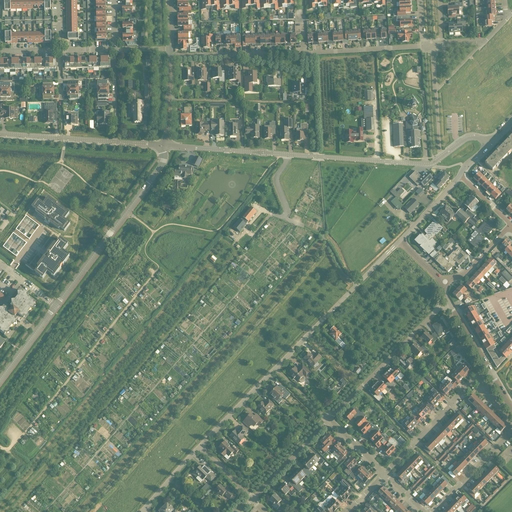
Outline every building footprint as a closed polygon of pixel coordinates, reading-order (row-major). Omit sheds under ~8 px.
[(211,6),(211,0),(205,0),(205,3),(202,3),(202,10),(205,10),(205,6),(211,6)] [(217,0),(211,0),(211,6),(214,6),(214,9),(217,9),(217,11),(220,11),(220,9),(220,3),(217,3),(217,0)] [(229,6),(229,0),(223,0),(223,3),(220,3),(220,9),(225,9),(226,7),(226,6),(229,6)] [(229,0),(229,6),(235,6),(235,9),(239,9),(239,3),(235,3),(235,0),(229,0)] [(252,6),(251,0),(245,0),(245,3),(242,3),(242,9),(246,9),(246,6),(252,6)] [(257,0),(251,0),(252,6),(257,6),(257,9),(260,8),(260,2),(257,2),(257,0)] [(269,8),(269,0),(263,0),(263,1),(260,1),(260,2),(260,8),(269,8)] [(275,0),(269,0),(269,8),(275,8),(275,10),(279,10),(278,8),(279,8),(278,2),(275,2),(275,0)] [(281,0),(282,2),(278,2),(279,8),(282,8),(282,5),(288,5),(287,0),(281,0)] [(318,4),(317,0),(311,0),(312,1),(308,1),(309,10),(313,9),(312,7),(315,7),(315,4),(318,4)] [(332,0),(332,1),(333,5),(339,5),(339,9),(344,8),(343,0),(332,0)] [(188,5),(188,2),(178,2),(178,9),(185,8),(185,11),(191,11),(191,8),(191,7),(190,6),(189,5),(188,5)] [(455,6),(448,7),(448,15),(449,15),(449,18),(456,17),(455,15),(459,15),(459,8),(463,7),(462,3),(455,3),(455,6)] [(132,4),(124,4),(124,7),(122,7),(123,14),(129,14),(129,15),(136,15),(136,11),(133,11),(133,7),(132,7),(132,4)] [(410,6),(400,7),(400,11),(395,12),(393,13),(394,17),(396,17),(405,16),(404,13),(411,13),(410,11),(412,11),(411,8),(410,8),(410,6)] [(191,11),(185,11),(185,15),(178,15),(178,21),(188,20),(188,17),(191,17),(191,11)] [(406,16),(405,16),(396,17),(396,22),(400,21),(400,27),(411,27),(411,19),(406,19),(406,16)] [(136,25),(136,20),(129,20),(129,22),(123,22),(123,29),(125,29),(125,32),(133,32),(133,28),(133,25),(136,25)] [(188,20),(178,21),(178,27),(185,27),(185,30),(191,30),(194,29),(194,25),(192,25),(192,20),(188,20)] [(457,23),(449,24),(449,35),(454,35),(454,33),(462,32),(462,26),(465,26),(465,20),(457,20),(457,23)] [(386,28),(378,29),(378,35),(381,35),(381,39),(386,38),(386,28)] [(371,39),(370,29),(363,30),(363,36),(366,36),(366,40),(371,39)] [(191,30),(185,30),(185,33),(178,33),(178,39),(188,39),(188,33),(191,33),(191,30)] [(352,31),(353,41),(357,40),(357,43),(361,43),(361,37),(360,30),(352,31)] [(338,41),(337,31),(330,32),(331,45),(334,44),(334,42),(338,41)] [(353,41),(352,31),(345,31),(345,37),(346,44),(349,43),(349,41),(353,41)] [(133,32),(125,32),(125,35),(123,35),(123,41),(126,41),(126,43),(128,46),(127,46),(137,46),(136,46),(136,43),(136,38),(138,38),(136,32),(133,32)] [(323,42),(322,32),(315,33),(316,46),(319,45),(319,43),(323,42)] [(331,45),(330,32),(322,32),(323,42),(327,42),(327,45),(331,45)] [(402,33),(398,33),(398,40),(402,39),(402,42),(409,42),(408,39),(412,39),(412,32),(408,32),(402,33)] [(106,33),(97,33),(97,39),(96,39),(96,42),(102,42),(102,39),(106,39),(106,33)] [(316,46),(315,33),(307,33),(308,43),(312,43),(312,46),(316,46)] [(203,38),(201,38),(201,44),(203,44),(203,48),(210,48),(210,41),(213,41),(213,38),(213,35),(207,35),(207,38),(204,38),(203,38)] [(231,35),(231,45),(235,45),(235,47),(241,47),(240,35),(231,35)] [(192,46),(190,46),(190,53),(196,53),(196,49),(199,49),(199,38),(196,39),(196,44),(192,46)] [(189,47),(188,39),(178,39),(178,45),(181,45),(181,50),(187,50),(186,47),(189,47)] [(50,59),(50,69),(55,69),(55,72),(58,72),(58,60),(56,60),(56,59),(53,60),(53,59),(50,59)] [(206,69),(197,69),(197,81),(206,81),(206,69)] [(215,72),(212,72),(212,78),(219,78),(219,82),(224,82),(224,76),(221,76),(221,69),(215,69),(215,72)] [(236,69),(228,69),(229,81),(236,81),(236,83),(240,83),(240,74),(237,74),(236,69)] [(182,74),(182,75),(182,76),(182,77),(183,77),(184,78),(184,81),(190,81),(190,85),(194,85),(194,77),(191,78),(191,70),(184,70),(184,73),(183,73),(182,74)] [(249,80),(245,80),(245,87),(245,93),(253,92),(254,91),(254,90),(254,89),(254,87),(253,87),(253,83),(257,83),(256,72),(249,73),(249,80)] [(270,78),(267,78),(267,83),(268,83),(268,87),(281,86),(280,80),(274,80),(274,79),(274,77),(270,77),(270,78)] [(67,91),(79,91),(79,82),(68,82),(68,86),(67,86),(67,91)] [(98,90),(109,90),(109,85),(108,85),(108,82),(97,82),(98,90)] [(0,92),(11,92),(10,83),(0,83),(0,92)] [(40,92),(54,91),(54,86),(53,86),(53,83),(43,83),(43,86),(40,86),(40,92)] [(300,83),(293,83),(293,93),(300,93),(300,95),(305,94),(305,84),(300,84),(300,83)] [(152,85),(144,85),(144,98),(152,98),(152,85)] [(370,89),(364,89),(364,100),(374,100),(374,94),(373,94),(373,90),(370,90),(370,91),(370,89)] [(109,96),(109,90),(98,90),(98,99),(98,101),(106,101),(106,99),(108,99),(108,96),(109,96)] [(54,97),(54,91),(40,92),(40,97),(43,97),(43,100),(53,100),(53,97),(54,97)] [(79,100),(79,91),(67,91),(67,97),(68,97),(68,100),(79,100)] [(14,92),(11,92),(0,92),(0,97),(0,98),(0,101),(14,101),(14,92)] [(143,101),(132,101),(132,113),(134,113),(134,122),(142,122),(141,113),(143,113),(143,101)] [(3,105),(0,104),(0,115),(5,116),(5,118),(9,118),(10,119),(12,119),(12,118),(14,118),(18,118),(18,108),(14,108),(5,108),(5,109),(3,109),(3,105)] [(49,111),(45,112),(45,123),(53,123),(53,119),(54,119),(54,115),(53,115),(53,112),(57,112),(56,104),(48,104),(49,111)] [(373,107),(364,107),(364,120),(366,120),(366,131),(374,131),(373,107)] [(184,115),(181,115),(181,126),(192,126),(191,108),(184,108),(184,115)] [(100,116),(97,116),(97,122),(100,122),(100,124),(109,124),(109,120),(112,120),(112,115),(109,115),(109,112),(100,112),(100,116)] [(74,113),(66,113),(66,119),(69,119),(69,125),(77,125),(77,119),(75,119),(75,116),(74,113)] [(412,115),(406,122),(406,132),(408,132),(408,144),(410,144),(410,148),(420,148),(419,139),(421,139),(420,131),(417,131),(417,126),(418,121),(416,120),(418,117),(412,115)] [(285,128),(280,128),(280,140),(288,140),(288,128),(292,128),(292,119),(285,120),(285,128)] [(252,128),(245,128),(245,134),(252,134),(252,138),(259,138),(259,126),(261,126),(261,120),(256,120),(256,126),(252,126),(252,128)] [(224,121),(211,121),(211,131),(215,131),(215,136),(224,136),(224,121)] [(235,124),(229,125),(229,137),(237,136),(237,128),(241,128),(241,121),(235,121),(235,124)] [(204,123),(196,123),(197,135),(204,134),(204,130),(209,130),(209,124),(204,124),(204,123)] [(297,133),(296,133),(296,141),(305,141),(304,130),(308,130),(307,124),(300,124),(301,129),(297,129),(297,133)] [(397,140),(394,140),(394,147),(403,147),(402,124),(396,124),(397,140)] [(269,129),(264,129),(264,139),(272,139),(272,130),(275,130),(275,126),(269,126),(269,129)] [(343,135),(343,136),(343,138),(343,139),(344,139),(346,139),(346,143),(353,143),(353,142),(353,140),(354,140),(356,140),(357,140),(357,141),(363,141),(362,129),(357,129),(357,133),(353,133),(352,131),(345,132),(346,135),(344,135),(343,135)] [(496,151),(504,158),(511,149),(511,142),(508,139),(496,151)] [(496,151),(485,163),(492,170),(504,158),(496,151)] [(195,157),(191,164),(198,168),(202,160),(195,157)] [(175,169),(175,176),(182,177),(182,179),(187,179),(188,175),(191,175),(191,172),(193,173),(194,167),(192,167),(179,166),(179,170),(175,169)] [(428,173),(422,178),(416,171),(409,178),(417,186),(420,183),(423,187),(432,178),(428,173)] [(433,183),(433,184),(435,186),(439,181),(440,181),(447,175),(444,173),(438,179),(438,178),(433,183)] [(478,183),(483,177),(479,173),(473,178),(478,183)] [(439,181),(435,186),(439,190),(439,189),(449,178),(450,178),(449,178),(447,175),(440,181),(439,181)] [(483,177),(478,183),(482,187),(487,181),(483,177)] [(488,181),(487,181),(482,187),(486,191),(492,185),(489,182),(492,178),(491,178),(491,177),(489,179),(489,180),(488,181)] [(492,185),(486,191),(491,195),(496,189),(492,185)] [(420,196),(425,192),(420,187),(416,192),(420,196)] [(391,192),(398,199),(405,192),(401,188),(397,192),(394,189),(391,192)] [(496,189),(491,195),(495,199),(501,193),(496,189)] [(472,196),(464,205),(469,209),(465,212),(473,219),(476,216),(471,211),(472,211),(473,210),(472,210),(476,205),(479,207),(481,205),(478,203),(478,202),(472,196)] [(396,197),(391,202),(398,210),(403,205),(396,197)] [(33,207),(32,207),(37,211),(47,217),(45,220),(46,219),(49,222),(49,223),(51,221),(60,227),(60,228),(64,231),(68,227),(67,227),(69,224),(68,223),(63,218),(66,213),(67,213),(68,212),(65,211),(61,207),(61,206),(60,207),(57,205),(57,204),(56,204),(52,201),(52,200),(50,199),(49,200),(45,206),(39,201),(39,202),(38,201),(36,203),(33,207)] [(413,199),(404,208),(410,213),(419,205),(413,199)] [(441,213),(440,214),(447,220),(448,222),(453,216),(455,215),(464,224),(469,218),(470,218),(460,209),(456,214),(447,206),(443,210),(442,210),(441,211),(441,213)] [(250,207),(242,217),(243,218),(241,220),(239,219),(233,227),(240,232),(246,225),(248,222),(256,212),(250,207)] [(470,217),(470,218),(469,218),(470,219),(468,222),(473,226),(474,226),(476,224),(472,220),(472,219),(470,217)] [(484,223),(478,230),(483,234),(485,232),(487,235),(496,226),(490,221),(487,225),(484,223)] [(430,241),(432,239),(436,234),(437,235),(443,228),(441,227),(435,222),(433,224),(432,223),(424,231),(427,234),(425,236),(430,241)] [(474,226),(473,226),(471,229),(475,232),(471,236),(472,237),(468,241),(475,248),(483,239),(481,237),(483,234),(478,230),(474,226)] [(432,239),(430,241),(425,236),(422,233),(420,236),(419,235),(415,240),(420,246),(429,254),(434,249),(430,245),(433,243),(434,244),(435,242),(432,239)] [(44,277),(49,270),(54,274),(54,275),(55,275),(57,273),(60,268),(61,269),(61,268),(60,268),(63,265),(64,265),(63,264),(67,260),(68,258),(67,257),(62,253),(63,251),(64,250),(67,247),(66,246),(67,245),(65,243),(60,239),(56,245),(57,245),(50,254),(48,253),(47,253),(48,253),(48,254),(45,257),(47,259),(40,268),(40,267),(35,273),(37,274),(40,276),(41,274),(44,276),(44,277)] [(509,246),(511,245),(506,240),(502,244),(506,249),(509,246)] [(453,252),(450,256),(451,257),(449,260),(454,264),(456,262),(459,265),(467,256),(462,251),(459,248),(454,253),(453,252)] [(437,253),(432,257),(436,261),(447,272),(452,267),(454,264),(449,260),(451,257),(450,256),(447,258),(449,260),(447,262),(441,256),(437,253)] [(487,263),(492,268),(496,263),(491,258),(487,263)] [(492,268),(487,263),(482,267),(488,272),(492,268)] [(482,267),(478,271),(484,276),(488,272),(482,267)] [(511,277),(505,270),(501,274),(509,282),(511,279),(511,277)] [(478,271),(474,276),(480,281),(484,276),(478,271)] [(480,281),(474,276),(470,280),(476,285),(480,281)] [(476,285),(470,280),(466,285),(471,290),(476,285)] [(490,282),(487,280),(486,282),(488,284),(487,285),(493,290),(495,287),(490,282)] [(457,290),(462,295),(467,290),(461,285),(457,290)] [(462,295),(457,290),(453,294),(458,299),(462,295)] [(3,307),(0,310),(0,331),(4,335),(16,319),(20,323),(35,303),(27,297),(28,295),(22,291),(10,306),(8,304),(5,308),(3,307)] [(474,306),(464,312),(467,316),(475,312),(477,311),(474,306)] [(475,312),(467,316),(469,321),(478,316),(475,312)] [(478,316),(469,321),(472,326),(480,321),(478,316)] [(433,334),(437,339),(439,337),(439,338),(442,336),(441,333),(444,332),(445,334),(449,332),(446,327),(446,328),(442,320),(432,326),(436,331),(433,334)] [(480,321),(472,326),(475,331),(483,326),(480,321)] [(483,326),(475,331),(478,335),(486,330),(483,326)] [(332,332),(330,335),(340,344),(339,345),(342,348),(345,345),(338,338),(341,335),(334,328),(331,331),(332,332)] [(486,330),(478,335),(480,340),(489,335),(486,330)] [(437,339),(433,334),(431,337),(426,332),(421,337),(428,344),(431,341),(433,343),(437,339)] [(489,335),(480,340),(483,345),(491,340),(494,339),(491,334),(489,335)] [(491,340),(483,345),(486,349),(494,345),(491,340)] [(415,344),(410,349),(417,356),(421,353),(423,355),(425,354),(426,355),(429,352),(423,346),(420,349),(415,344)] [(511,348),(507,344),(503,348),(510,354),(511,352),(511,348)] [(494,345),(486,349),(491,359),(496,356),(493,350),(496,348),(495,347),(494,345)] [(503,348),(499,352),(503,355),(506,358),(510,354),(503,348)] [(309,353),(304,359),(313,368),(318,362),(321,358),(316,353),(313,357),(309,353)] [(496,356),(491,359),(497,368),(506,358),(503,355),(499,360),(496,356)] [(403,356),(398,361),(403,367),(401,368),(405,371),(411,365),(412,366),(417,361),(412,357),(408,361),(403,356)] [(460,362),(456,366),(459,369),(466,376),(468,375),(466,374),(469,371),(467,369),(470,367),(465,362),(463,365),(460,362)] [(295,368),(289,374),(297,383),(299,381),(300,382),(301,383),(302,383),(303,383),(304,383),(304,382),(305,382),(305,381),(305,380),(305,379),(304,379),(305,378),(306,379),(311,374),(302,365),(298,370),(295,368)] [(391,368),(387,372),(394,379),(397,377),(400,380),(404,377),(395,367),(392,369),(391,368)] [(459,369),(455,373),(461,379),(464,376),(466,377),(466,376),(459,369)] [(453,370),(449,374),(451,377),(454,379),(452,381),(457,386),(460,383),(459,381),(461,379),(455,373),(453,370)] [(394,379),(387,372),(382,376),(388,382),(386,384),(391,389),(395,386),(391,382),(394,379)] [(447,377),(441,383),(443,385),(450,391),(452,388),(454,389),(457,386),(452,381),(447,377)] [(378,381),(374,385),(382,392),(384,390),(387,393),(391,389),(386,384),(384,386),(378,381)] [(277,387),(270,394),(274,398),(273,399),(279,404),(283,400),(280,398),(282,396),(285,399),(290,395),(281,385),(278,388),(277,387)] [(382,392),(374,385),(370,389),(375,395),(373,397),(379,402),(381,400),(383,399),(379,395),(382,392)] [(443,385),(438,390),(444,396),(446,395),(447,396),(448,395),(447,394),(450,391),(443,385)] [(440,400),(442,402),(444,399),(435,390),(433,388),(431,391),(432,392),(430,395),(431,397),(438,403),(440,400)] [(407,396),(410,399),(416,393),(413,390),(407,396)] [(472,404),(478,399),(473,395),(468,400),(472,404)] [(431,397),(425,403),(433,410),(436,407),(435,406),(438,403),(431,397)] [(478,399),(472,404),(476,408),(482,403),(478,399)] [(262,403),(257,408),(265,415),(270,410),(269,409),(273,405),(269,400),(264,405),(262,403)] [(433,410),(425,403),(423,405),(420,409),(426,415),(429,412),(430,414),(433,410)] [(486,407),(482,403),(476,408),(480,412),(486,407)] [(490,411),(486,407),(480,412),(484,416),(490,411)] [(361,414),(361,413),(357,410),(355,412),(351,409),(345,416),(350,421),(354,416),(356,419),(358,418),(357,418),(361,414)] [(416,413),(414,415),(421,423),(424,419),(423,418),(426,415),(420,409),(416,413)] [(494,415),(490,411),(484,416),(489,420),(494,415)] [(358,418),(359,419),(355,424),(360,429),(366,423),(367,422),(363,418),(366,416),(363,414),(364,413),(362,412),(361,413),(361,414),(357,418),(358,418)] [(453,418),(459,424),(463,419),(457,414),(453,418)] [(250,415),(243,422),(248,428),(251,425),(253,426),(255,423),(258,426),(263,421),(258,416),(255,419),(250,415)] [(421,423),(414,415),(408,421),(414,428),(417,425),(418,426),(421,423)] [(498,419),(494,415),(489,420),(493,424),(498,419)] [(459,424),(453,418),(449,422),(455,428),(459,424)] [(498,419),(493,424),(497,428),(502,423),(498,419)] [(414,428),(408,421),(407,422),(405,420),(401,423),(402,424),(401,426),(404,430),(409,435),(412,432),(411,430),(414,428)] [(449,422),(445,426),(451,432),(455,428),(449,422)] [(360,429),(359,430),(364,435),(368,430),(371,432),(372,431),(375,427),(376,426),(375,425),(374,426),(371,424),(369,426),(366,423),(360,429)] [(506,427),(502,423),(497,428),(501,432),(499,434),(501,436),(504,432),(503,431),(506,427)] [(372,431),(374,433),(369,438),(374,442),(373,443),(373,444),(374,442),(374,443),(380,437),(381,436),(378,432),(380,430),(376,426),(375,427),(372,431)] [(451,432),(445,426),(441,430),(447,436),(451,432)] [(235,431),(230,436),(233,439),(232,439),(235,442),(238,445),(244,439),(242,437),(248,432),(243,427),(237,433),(235,431)] [(447,436),(441,430),(437,435),(443,440),(447,436)] [(324,445),(320,449),(324,453),(329,448),(327,445),(332,440),(327,435),(320,442),(324,445)] [(437,435),(433,439),(439,444),(443,440),(437,435)] [(383,440),(380,437),(374,443),(374,442),(373,444),(378,449),(383,444),(385,446),(386,445),(389,441),(391,439),(389,436),(387,439),(385,438),(383,440)] [(478,443),(484,448),(488,444),(482,438),(478,443)] [(386,445),(388,447),(383,452),(388,456),(395,450),(392,446),(395,442),(391,439),(389,441),(386,445)] [(439,444),(433,439),(429,443),(435,448),(439,444)] [(221,446),(219,448),(221,451),(219,453),(227,460),(231,457),(230,456),(233,453),(235,455),(238,451),(233,446),(231,448),(225,442),(223,444),(221,445),(221,446)] [(435,448),(429,443),(425,447),(430,452),(435,448)] [(478,443),(474,447),(480,452),(484,448),(478,443)] [(336,456),(343,448),(338,444),(333,450),(331,447),(326,453),(322,456),(323,458),(327,454),(330,457),(333,453),(336,456)] [(474,447),(470,451),(476,456),(480,452),(474,447)] [(343,448),(336,456),(338,459),(335,462),(339,466),(344,461),(342,458),(348,453),(343,448)] [(470,451),(466,455),(472,460),(476,456),(470,451)] [(308,459),(314,465),(318,462),(321,465),(324,462),(320,457),(318,459),(313,454),(310,458),(309,457),(308,459)] [(417,455),(413,460),(418,465),(422,461),(417,455)] [(472,460),(466,455),(462,459),(468,464),(472,460)] [(347,468),(344,472),(348,476),(354,471),(355,469),(353,466),(356,463),(351,458),(344,465),(347,468)] [(314,465),(308,459),(306,461),(303,464),(308,469),(306,471),(311,476),(315,471),(312,468),(314,465)] [(462,459),(458,463),(464,469),(468,464),(462,459)] [(413,460),(409,464),(414,469),(418,465),(413,460)] [(464,469),(458,463),(454,467),(460,473),(464,469)] [(409,464),(405,468),(410,473),(414,469),(409,464)] [(200,466),(192,475),(196,478),(196,479),(200,482),(202,480),(205,477),(208,481),(211,483),(216,477),(204,466),(202,468),(200,466)] [(493,466),(489,470),(495,475),(499,471),(493,466)] [(360,479),(367,472),(362,467),(357,473),(355,471),(349,476),(353,480),(357,477),(360,479)] [(460,473),(454,467),(450,471),(456,477),(460,473)] [(405,468),(401,472),(406,477),(410,473),(405,468)] [(311,476),(306,471),(304,474),(300,469),(297,472),(296,472),(294,474),(301,481),(301,480),(306,476),(308,478),(311,476)] [(495,475),(489,470),(485,474),(491,479),(495,475)] [(367,472),(360,479),(362,482),(359,485),(363,489),(369,484),(366,482),(372,476),(367,472)] [(401,472),(397,476),(400,479),(402,481),(400,484),(403,486),(409,480),(406,477),(401,472)] [(301,481),(294,474),(293,475),(293,476),(290,479),(296,485),(294,487),(299,493),(303,488),(300,485),(303,482),(301,480),(301,481)] [(485,474),(481,478),(487,483),(491,479),(485,474)] [(487,483),(481,478),(477,482),(483,487),(487,483)] [(340,490),(348,498),(351,496),(350,495),(352,493),(347,488),(349,486),(343,480),(340,484),(343,487),(340,490)] [(438,484),(444,490),(448,485),(442,480),(438,484)] [(483,487),(477,482),(473,486),(479,491),(483,487)] [(204,492),(210,486),(207,484),(201,489),(204,492)] [(280,487),(278,489),(279,490),(280,490),(285,495),(288,493),(292,497),(296,492),(291,486),(289,489),(284,484),(281,487),(280,487)] [(438,484),(434,488),(440,494),(444,490),(438,484)] [(220,486),(213,492),(217,496),(219,494),(222,496),(223,495),(229,500),(233,495),(228,490),(226,492),(220,486)] [(382,488),(380,486),(371,495),(374,498),(377,494),(381,497),(387,491),(383,488),(382,488)] [(479,491),(473,486),(469,490),(475,496),(479,491)] [(440,494),(434,488),(430,492),(436,498),(440,494)] [(348,498),(340,490),(336,494),(334,492),(331,494),(332,495),(337,499),(338,497),(343,502),(345,500),(346,500),(348,498)] [(387,491),(381,497),(379,499),(383,502),(390,495),(387,491)] [(430,492),(426,496),(432,502),(436,498),(430,492)] [(461,494),(455,501),(461,506),(463,508),(467,504),(466,503),(468,501),(461,494)] [(275,495),(269,501),(273,505),(272,506),(276,510),(280,506),(278,504),(281,501),(275,495)] [(330,496),(325,500),(336,511),(338,509),(337,508),(339,506),(334,501),(337,499),(332,495),(330,497),(330,496)] [(394,498),(390,495),(383,502),(386,506),(394,498)] [(432,502),(426,496),(422,501),(424,503),(427,506),(432,502)] [(394,498),(386,506),(390,510),(392,508),(398,502),(394,498)] [(334,511),(336,511),(325,500),(323,503),(320,503),(318,505),(320,507),(324,511),(326,510),(327,511),(334,511)] [(461,506),(455,501),(451,505),(457,510),(461,506)] [(401,505),(398,502),(392,508),(395,511),(401,505)]
